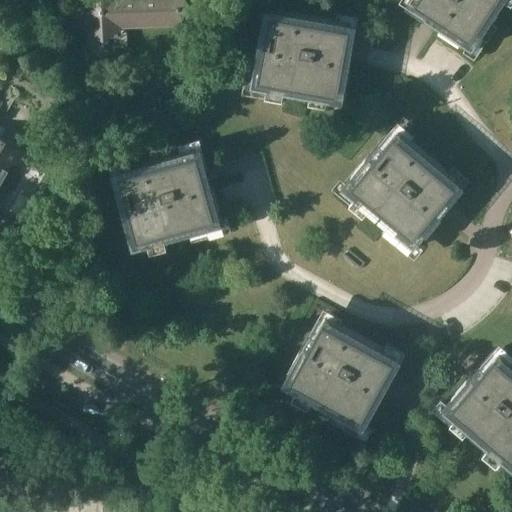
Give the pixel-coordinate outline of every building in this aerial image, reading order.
[(73,0),(75,23),(75,29),(180,25),(180,20),(179,0),(73,0)] [(231,66),(188,119),(235,158),(201,167),(196,148),(118,169),(124,192),(134,189),(138,203),(121,208),(133,249),(150,245),(165,240),(192,233),(207,229),(224,224),(213,185),(254,174),(347,251),(344,255),(332,319),(326,316),(315,337),(324,341),(317,354),(302,346),(281,384),(297,392),(364,429),(385,392),(372,385),(379,372),(386,376),(397,355),(391,352),(409,320),(415,309),(439,328),(458,344),(487,368),(485,370),(491,375),(481,386),(470,376),(442,409),(488,449),(501,459),(511,469),(511,235),(467,260),(453,248),(511,178),(511,176),(511,110),(511,109),(504,101),(497,95),(511,72),(511,0),(408,0),(406,3),(405,5),(367,64),(415,96),(393,129),(397,132),(384,147),(392,154),(382,165),(369,154),(356,170),(294,119),(299,95),(311,97),(327,100),(344,103),(351,61),(337,58),(340,44),(347,45),(351,22),(272,8),(268,31),(278,32),(275,47),(258,44),(251,83),(231,66)] [(0,27),(0,46),(7,50),(15,36),(0,27)] [(0,192),(4,185),(9,188),(17,175),(12,172),(24,152),(1,139),(6,130),(0,126),(0,192)] [(12,210),(6,220),(23,229),(28,220),(12,210)] [(135,511),(136,485),(107,485),(106,511),(135,511)]
